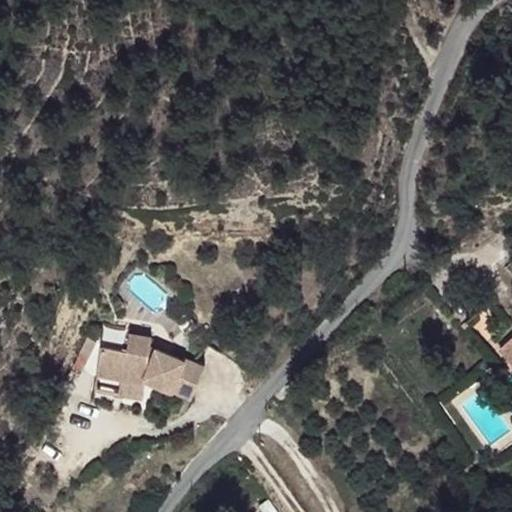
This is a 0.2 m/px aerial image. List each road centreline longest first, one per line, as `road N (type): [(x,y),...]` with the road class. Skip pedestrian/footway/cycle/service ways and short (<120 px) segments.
road 1 (unclassified): [(169,511),(392,258),(414,155),(474,25),(511,5)]
road 2 (unknown): [(257,407),(329,511)]
